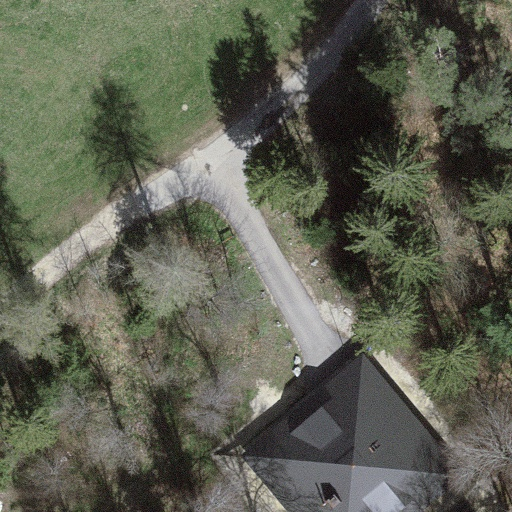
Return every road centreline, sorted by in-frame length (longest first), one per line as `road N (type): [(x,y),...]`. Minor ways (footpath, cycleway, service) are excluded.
road 1 (track): [(0,325),(66,260),(200,161)]
road 2 (track): [(200,161),(309,332),(326,377)]
road 3 (track): [(270,511),(230,461),(309,332)]
